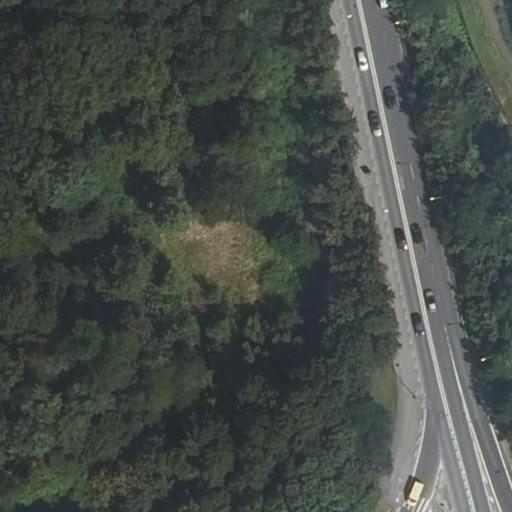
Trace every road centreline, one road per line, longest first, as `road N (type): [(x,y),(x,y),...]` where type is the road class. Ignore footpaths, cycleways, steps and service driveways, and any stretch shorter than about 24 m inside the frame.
road 1 (primary): [(341,0),(441,431)]
road 2 (primary): [(444,329),(374,0)]
road 3 (motorway): [(511,505),(444,329)]
road 4 (primary): [(480,511),(444,329)]
